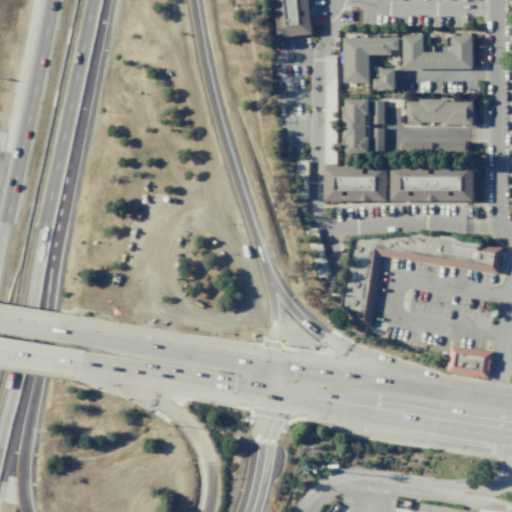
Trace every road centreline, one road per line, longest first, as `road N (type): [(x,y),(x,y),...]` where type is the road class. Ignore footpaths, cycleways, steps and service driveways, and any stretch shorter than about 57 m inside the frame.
road 1 (motorway): [(75,363),(178,418),(208,466),(206,511),(28,506),(35,275)]
road 2 (primary): [(511,399),(56,331)]
road 3 (motorway): [(0,444),(101,0)]
road 4 (motorway): [(269,364),(276,310),(198,0)]
road 5 (primary): [(267,394),(511,433)]
road 6 (residential): [(496,0),(498,219),(511,235)]
road 7 (motorway): [(46,0),(0,215)]
road 8 (motorway): [(438,388),(352,355),(309,328),(269,277)]
road 9 (primary): [(75,363),(267,394)]
road 10 (motorway): [(248,511),(269,364)]
